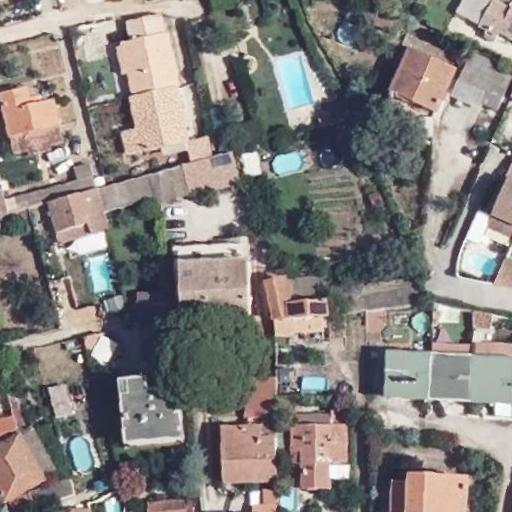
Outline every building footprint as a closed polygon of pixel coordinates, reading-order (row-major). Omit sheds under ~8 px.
[(393,20),(348,0),(347,0),(342,11),(370,23),(368,27),(386,34),(393,20)] [(471,0),(464,14),(481,24),(494,0),(471,0)] [(511,0),(494,0),(481,24),(501,35),(503,32),(511,36),(511,0)] [(161,12),(144,15),(127,19),(131,37),(123,39),(124,43),(130,69),(135,95),(131,95),(138,127),(121,130),(126,153),(186,141),(174,86),(178,85),(161,12)] [(496,42),(501,35),(481,24),(478,30),(496,42)] [(130,69),(124,43),(109,46),(115,72),(130,69)] [(454,70),(409,50),(389,93),(434,113),(454,70)] [(511,73),(497,67),(468,55),(458,78),(487,91),(503,98),(511,78),(511,73)] [(487,91),(458,78),(451,93),(480,106),(487,91)] [(34,102),(30,85),(5,90),(15,132),(30,128),(31,133),(50,130),(49,123),(64,119),(58,96),(34,102)] [(327,113),(319,115),(321,126),(330,123),(358,116),(353,102),(326,109),(327,113)] [(30,128),(15,132),(19,149),(33,147),(34,152),(55,148),(54,142),(68,139),(64,119),(49,123),(50,130),(31,133),(30,128)] [(188,144),(191,160),(213,155),(208,134),(197,136),(198,141),(188,144)] [(191,160),(182,163),(189,191),(190,194),(240,181),(231,150),(213,155),(191,160)] [(248,177),(263,174),(259,153),(244,156),(248,177)] [(14,194),(17,207),(29,204),(50,198),(97,185),(92,163),(79,167),(81,177),(14,194)] [(155,199),(189,191),(182,163),(151,171),(154,196),(155,199)] [(511,164),(507,176),(510,178),(495,212),(511,219),(511,164)] [(151,171),(107,183),(101,184),(106,209),(154,196),(151,171)] [(107,227),(97,185),(50,198),(60,240),(107,227)] [(490,211),(480,206),(474,220),(484,224),(490,211)] [(511,219),(495,212),(490,223),(511,232),(511,219)] [(76,250),(66,253),(79,306),(89,303),(76,250)] [(511,259),(506,257),(495,281),(511,284),(511,259)] [(252,260),(182,263),(185,319),(255,315),(252,260)] [(333,288),(337,316),(345,314),(427,303),(421,283),(418,283),(416,277),(333,288)] [(324,317),(330,317),(328,301),(294,305),(293,303),(296,302),(291,280),(288,280),(287,278),(271,282),(279,322),(279,338),(296,337),(296,333),(295,320),(324,317)] [(139,290),(139,300),(168,296),(166,286),(139,290)] [(147,355),(175,351),(168,296),(139,300),(147,355)] [(506,329),(509,315),(482,310),(481,324),(506,329)] [(337,316),(330,317),(334,339),(349,336),(345,314),(337,316)] [(325,331),(324,317),(295,320),(296,333),(325,331)] [(89,357),(106,367),(119,344),(102,334),(89,357)] [(439,342),(439,353),(480,356),(480,344),(439,342)] [(480,356),(439,353),(394,350),(392,394),(435,397),(478,399),(511,401),(511,357),(488,356),(488,345),(480,344),(480,356)] [(511,345),(488,345),(488,356),(511,357),(511,345)] [(0,353),(0,395),(2,402),(12,400),(0,353)] [(279,413),(279,393),(279,373),(248,373),(248,413),(279,413)] [(148,393),(147,380),(125,382),(130,443),(184,439),(180,390),(148,393)] [(66,381),(49,385),(56,415),(73,411),(66,381)] [(279,393),(279,413),(294,413),(295,410),(297,410),(297,393),(279,393)] [(304,486),(323,487),(323,478),(330,477),(330,460),(348,460),(348,407),(333,407),(333,411),(297,410),(295,410),(294,446),(305,447),(304,448),(304,460),(304,486)] [(0,416),(0,431),(18,427),(15,412),(0,416)] [(279,480),(279,436),(265,436),(265,424),(226,424),(225,478),(279,480)] [(36,425),(22,433),(44,474),(58,465),(36,425)] [(0,431),(0,485),(6,497),(10,494),(39,481),(45,477),(44,474),(22,433),(18,427),(0,431)] [(305,447),(294,446),(294,460),(304,460),(304,448),(305,447)] [(413,479),(396,478),(394,511),(466,511),(468,475),(413,472),(413,479)] [(72,490),(68,476),(51,480),(40,485),(43,499),(72,490)] [(39,481),(10,494),(15,507),(43,499),(40,485),(39,481)] [(279,501),(279,486),(265,486),(264,501),(279,501)] [(187,511),(186,495),(148,499),(149,511),(187,511)] [(278,511),(279,501),(264,501),(253,501),(253,511),(278,511)]
